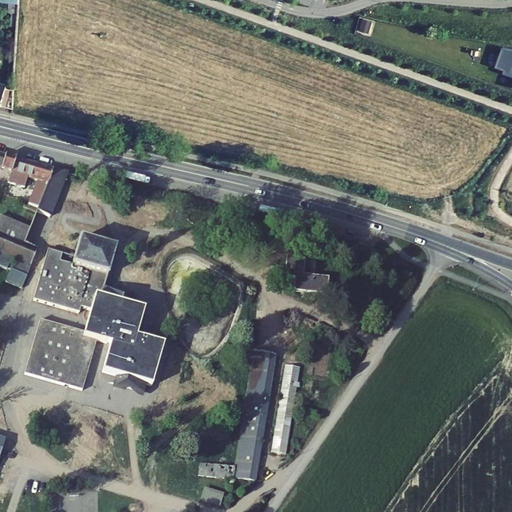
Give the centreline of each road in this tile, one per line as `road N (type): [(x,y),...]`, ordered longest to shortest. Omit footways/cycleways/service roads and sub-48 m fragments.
road 1 (primary): [(0,126),(290,196),(443,244)]
road 2 (residential): [(443,244),(268,511)]
